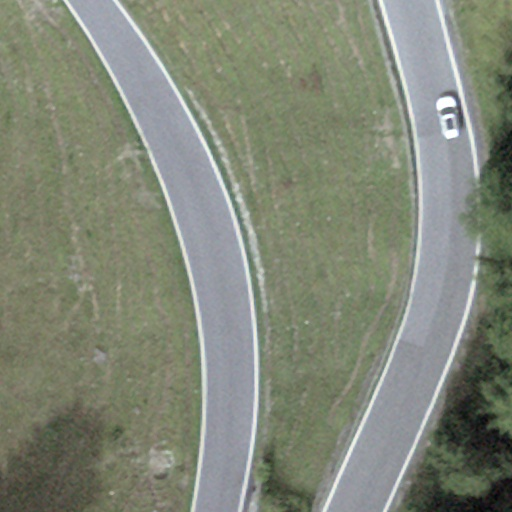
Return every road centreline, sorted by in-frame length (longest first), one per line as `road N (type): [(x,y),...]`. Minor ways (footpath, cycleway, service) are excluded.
road 1 (secondary): [(217,511),(236,370),(222,265),(152,92),(93,0)]
road 2 (secondary): [(409,0),(448,155),(447,254),(427,326),(352,511)]
